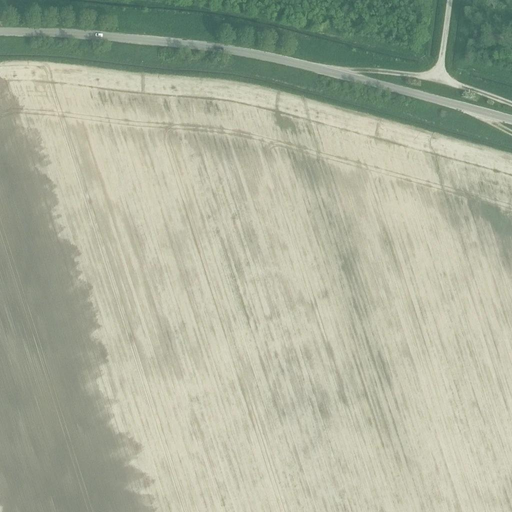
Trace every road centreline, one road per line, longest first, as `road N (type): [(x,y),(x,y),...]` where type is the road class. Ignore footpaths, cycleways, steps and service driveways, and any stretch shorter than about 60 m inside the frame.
road 1 (unclassified): [(0,34),(179,44),(511,121)]
road 2 (track): [(511,107),(436,80),(373,73),(346,79)]
